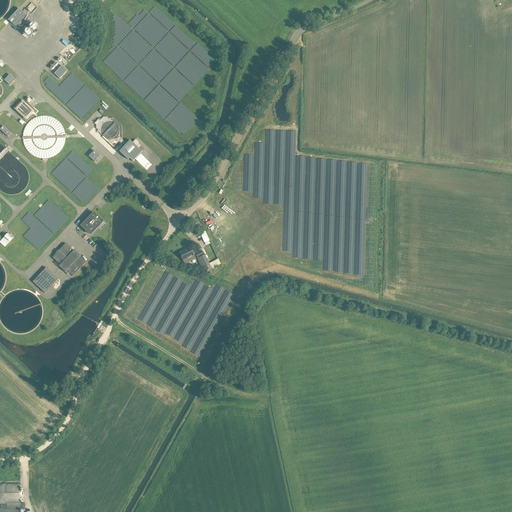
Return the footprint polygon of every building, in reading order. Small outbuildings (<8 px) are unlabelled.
[(27,9),(33,14),(38,9),(33,4),(27,9)] [(8,20),(19,30),(30,18),(19,8),(8,20)] [(54,74),(60,79),(67,71),(62,65),(54,74)] [(9,74),(4,80),(10,85),(15,80),(9,74)] [(34,110),(22,99),(14,108),(26,119),(34,110)] [(99,118),(93,124),(110,143),(122,131),(106,115),(101,120),(99,118)] [(3,126),(0,129),(8,137),(11,133),(3,126)] [(130,140),(123,148),(120,152),(128,160),(129,158),(133,161),(135,159),(147,170),(152,164),(141,153),(142,152),(138,148),(141,145),(135,140),(133,143),(130,140)] [(89,156),(95,162),(100,156),(94,150),(89,156)] [(82,226),(91,234),(103,221),(94,213),(82,226)] [(0,241),(0,242),(5,247),(13,238),(8,233),(0,241)] [(73,251),(66,243),(52,257),(60,265),(59,266),(65,272),(67,270),(73,276),(86,262),(80,256),(74,250),(73,251)] [(180,253),(183,261),(194,256),(192,252),(190,247),(184,250),(185,251),(180,253)] [(201,265),(204,272),(211,268),(209,263),(205,255),(198,258),(201,265)] [(215,260),(209,263),(211,268),(218,265),(215,260)] [(33,282),(45,293),(59,279),(46,268),(33,282)] [(20,492),(20,484),(0,484),(0,503),(1,504),(1,508),(0,508),(0,511),(20,511),(20,510),(25,510),(25,503),(20,503),(20,497),(24,497),(24,492),(20,492)]
